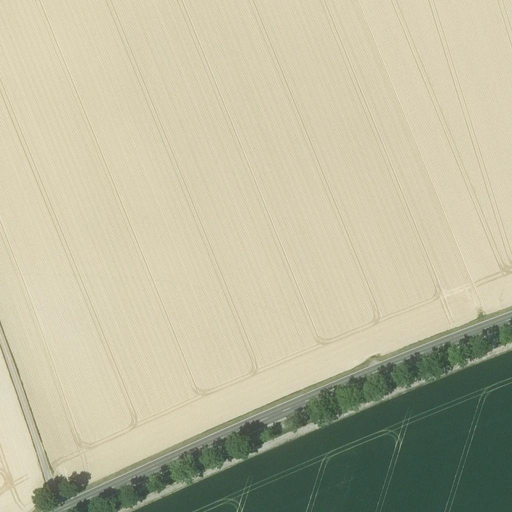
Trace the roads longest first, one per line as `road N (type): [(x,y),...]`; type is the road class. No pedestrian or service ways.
road 1 (tertiary): [(511,320),(343,385),(62,511)]
road 2 (unclassified): [(60,511),(0,336)]
